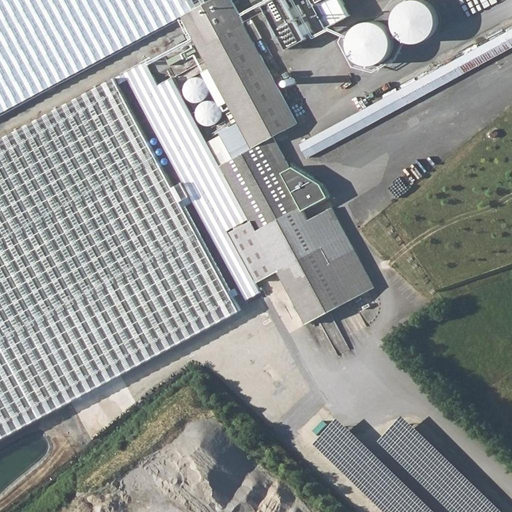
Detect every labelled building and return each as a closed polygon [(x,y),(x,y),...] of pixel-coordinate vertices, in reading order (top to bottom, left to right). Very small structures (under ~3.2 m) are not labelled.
[(0,0),(0,113),(210,0),(0,0)] [(231,0),(212,0),(184,16),(255,148),(273,137),(298,124),(231,0)] [(272,0),(264,5),(289,48),(308,38),(286,0),(272,0)] [(353,11),(346,0),(315,0),(329,25),(353,11)] [(370,23),(364,24),(359,27),(356,32),(353,38),(353,44),(355,50),(358,55),(363,58),(368,61),(374,61),(380,59),(385,56),(389,51),(391,46),(391,40),(390,34),(387,29),(382,25),(376,23),(370,23)] [(511,30),(301,144),(309,158),(511,48),(511,30)] [(0,438),(52,410),(50,407),(263,290),(229,229),(251,217),(174,76),(152,88),(142,70),(0,147),(0,438)] [(204,78),(189,78),(190,99),(204,99),(204,78)] [(354,242),(351,237),(333,205),(310,218),(306,209),(331,195),(323,182),(294,163),(290,166),(273,137),(255,148),(224,165),(253,218),(232,230),(260,280),(281,269),(288,280),(291,287),(293,291),(311,321),(342,304),(355,297),(377,285),(354,242)]
